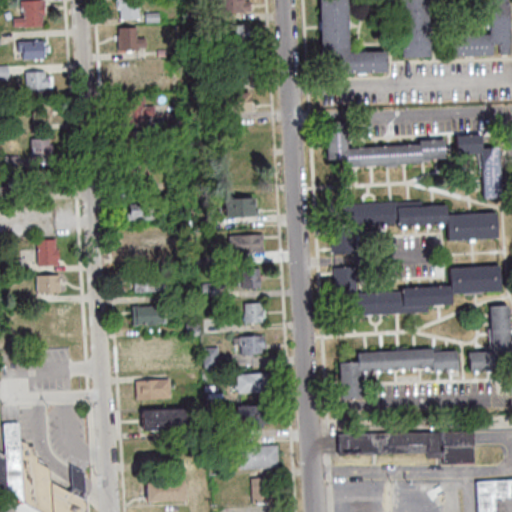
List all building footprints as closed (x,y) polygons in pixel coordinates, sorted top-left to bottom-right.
[(8,17),(9,28),(39,26),(39,15),(42,15),(41,0),(28,0),(16,1),(17,17),(8,17)] [(134,0),(135,19),(116,20),(116,9),(114,9),(113,0),(134,0)] [(214,14),(213,0),(238,0),(239,2),(246,1),(247,12),(214,14)] [(342,0),(344,54),(381,53),(381,74),(333,76),(333,57),(317,58),(315,0),(342,0)] [(396,0),(424,0),(425,59),(398,59),(396,0)] [(486,34),(485,5),(483,5),(482,0),(503,0),(504,4),(505,4),(507,54),(497,55),(496,45),(488,45),(488,56),(447,57),(447,36),(486,34)] [(142,23),(141,13),(155,12),(156,22),(142,23)] [(222,43),(221,26),(242,25),(243,41),(222,43)] [(133,47),(133,51),(115,52),(114,29),(132,28),(133,39),(141,38),(142,47),(133,47)] [(14,41),(15,52),(18,52),(19,60),(40,59),(40,53),(46,53),(46,47),(40,47),(40,40),(14,41)] [(217,53),(204,54),(203,41),(217,40),(217,53)] [(226,80),(225,61),(243,60),(244,79),(226,80)] [(118,83),(117,63),(136,62),(137,81),(118,83)] [(21,72),(22,89),(34,89),(35,94),(47,94),(46,89),(49,89),(49,75),(42,75),(41,71),(21,72)] [(163,91),(163,76),(177,76),(178,90),(163,91)] [(219,114),(218,95),(246,94),(247,112),(219,114)] [(142,116),(142,123),(120,124),(118,97),(140,96),(141,106),(151,105),(151,116),(142,116)] [(29,102),(29,123),(46,122),(46,102),(29,102)] [(163,126),(162,112),(178,111),(178,125),(163,126)] [(416,161),(417,164),(342,168),(342,159),(323,160),(321,124),(341,123),(343,149),(415,146),(415,142),(440,141),(441,160),(416,161)] [(121,130),(138,129),(139,153),(120,154),(120,140),(122,140),(121,130)] [(476,155),(453,156),(452,137),(477,136),(478,150),(495,149),(498,199),(479,200),(476,155)] [(30,161),(50,160),(50,144),(46,145),(46,138),(29,139),(29,148),(30,161)] [(1,155),(1,166),(16,166),(16,155),(1,155)] [(123,189),(121,166),(141,164),(142,187),(123,189)] [(256,165),(233,165),(233,185),(256,185),(256,165)] [(30,193),(50,192),(50,169),(29,170),(30,193)] [(222,216),(221,198),(250,196),(251,214),(222,216)] [(442,225),(393,227),(393,224),(349,226),(350,254),(329,255),(327,226),(340,226),(338,205),(418,201),(418,207),(442,206),(443,216),(492,214),(493,239),(443,242),(442,225)] [(159,218),(126,220),(125,204),(158,202),(159,218)] [(225,254),(224,235),(259,233),(261,252),(225,254)] [(129,252),(128,236),(157,234),(158,251),(129,252)] [(36,265),(57,264),(56,237),(34,238),(36,265)] [(5,258),(5,270),(22,269),(21,257),(5,258)] [(447,295),(448,306),(424,307),(424,312),(344,317),(343,295),(331,296),(329,268),(351,267),(353,294),(397,292),(397,290),(446,287),(445,270),(495,267),(496,293),(447,295)] [(239,289),(238,269),(256,268),(257,288),(239,289)] [(164,290),(131,292),(130,272),(162,270),(164,290)] [(59,273),(35,273),(35,291),(59,291),(59,273)] [(214,298),(199,298),(198,284),(214,283),(214,298)] [(174,300),(173,286),(189,285),(190,300),(174,300)] [(241,323),(239,303),(258,302),(259,322),(241,323)] [(152,324),(153,327),(143,328),(142,324),(129,325),(128,308),(159,306),(160,323),(152,324)] [(488,353),(485,308),(504,307),(507,356),(490,357),(491,371),(465,373),(464,354),(488,353)] [(41,326),(64,326),(64,308),(41,308),(41,326)] [(183,336),(182,324),(196,323),(196,335),(183,336)] [(237,354),(236,336),(259,335),(260,349),(257,349),(258,353),(237,354)] [(161,340),(162,350),(168,350),(168,358),(135,359),(134,351),(129,351),(129,341),(161,340)] [(215,367),(200,368),(199,348),(214,347),(215,367)] [(428,373),(427,368),(355,373),(357,399),(337,400),(334,364),(353,363),(352,355),(426,350),(427,354),(452,353),(453,371),(428,373)] [(185,370),(184,360),(197,360),(198,369),(185,370)] [(234,391),(233,372),(267,370),(268,389),(234,391)] [(166,377),(167,395),(132,397),(131,379),(166,377)] [(511,391),(500,392),(500,382),(511,381),(511,391)] [(241,420),(234,420),(233,404),(240,404),(240,401),(267,400),(268,425),(241,426),(241,420)] [(138,429),(137,411),(182,408),(183,427),(138,429)] [(0,454),(2,489),(21,498),(17,441),(15,422),(0,422),(0,454)] [(470,460),(440,462),(440,456),(424,457),(423,451),(335,454),(334,432),(469,427),(470,460)] [(162,440),(143,440),(143,462),(162,462),(162,440)] [(17,441),(28,445),(33,445),(34,453),(37,458),(36,461),(49,467),(50,480),(71,491),(70,484),(70,476),(69,466),(83,471),(84,482),(84,491),(85,511),(45,511),(21,498),(17,441)] [(235,467),(235,460),(229,461),(228,446),(274,443),(275,465),(235,467)] [(254,502),(253,477),(274,476),(276,501),(254,502)] [(149,500),(148,482),(186,479),(187,497),(149,500)] [(496,511),(479,511),(478,481),(511,479),(511,498),(496,499),(496,511)]
